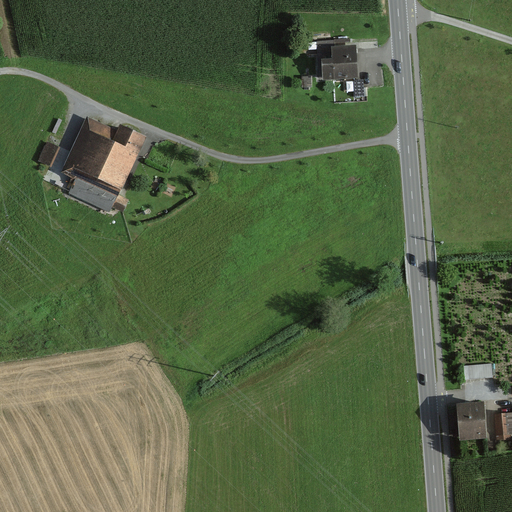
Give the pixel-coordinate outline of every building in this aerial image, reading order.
[(333,51),(334,64),(324,65),(325,81),(356,79),(355,50),(333,51)] [(121,137),(87,121),(63,172),(78,179),(71,195),(107,212),(114,197),(117,198),(144,142),(123,132),(121,137)] [(51,168),(61,147),(48,141),(38,162),(51,168)] [(465,379),(492,378),(492,367),(465,368),(465,379)] [(482,406),(459,408),(462,442),(485,440),(482,406)] [(499,441),(511,440),(511,416),(497,417),(499,441)]
